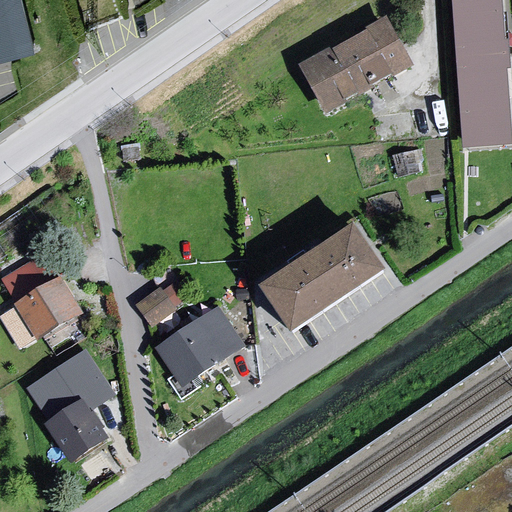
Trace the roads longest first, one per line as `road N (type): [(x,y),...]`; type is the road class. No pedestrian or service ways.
road 1 (unclassified): [(156,467),(511,224)]
road 2 (residential): [(156,467),(88,140),(74,112)]
road 3 (unclassified): [(74,112),(240,0)]
